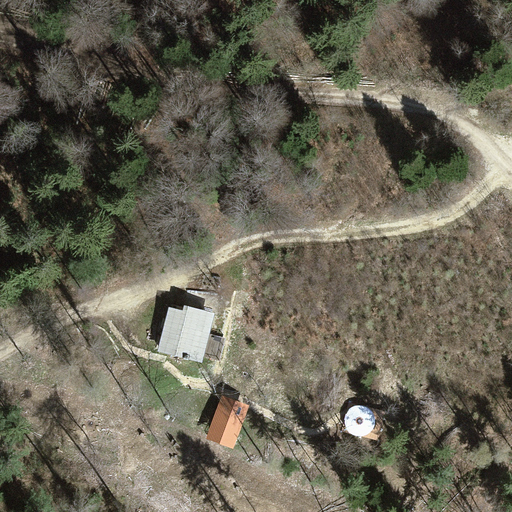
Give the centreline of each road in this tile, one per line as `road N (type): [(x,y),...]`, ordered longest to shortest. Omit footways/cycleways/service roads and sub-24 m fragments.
road 1 (track): [(0,354),(150,280),(304,242),(406,234),(446,219),(511,169)]
road 2 (track): [(0,34),(241,87),(395,100),(511,161)]
